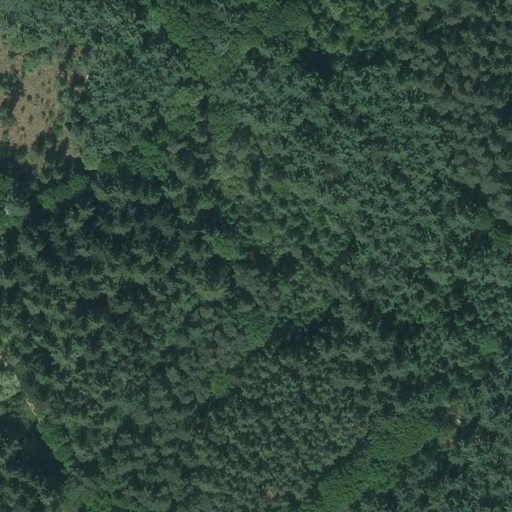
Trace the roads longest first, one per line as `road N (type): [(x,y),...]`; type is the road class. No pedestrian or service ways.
road 1 (track): [(0,219),(92,169),(279,17),(315,0)]
road 2 (track): [(428,391),(293,511)]
road 3 (track): [(89,511),(0,355)]
road 4 (track): [(428,391),(511,480)]
